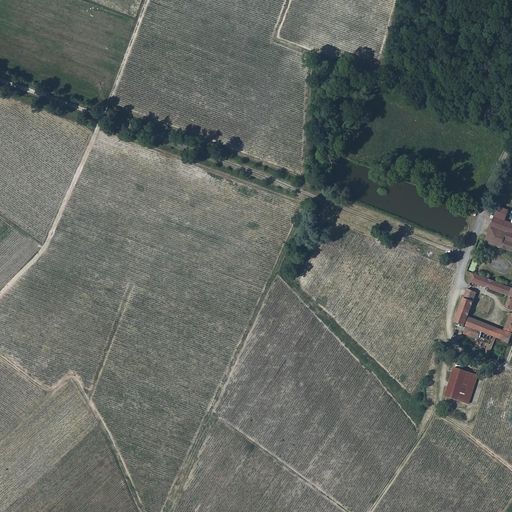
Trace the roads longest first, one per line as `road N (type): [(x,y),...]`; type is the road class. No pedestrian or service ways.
road 1 (residential): [(0,78),(466,255),(511,141)]
road 2 (track): [(309,193),(166,511)]
road 3 (track): [(0,356),(44,388),(75,377),(140,511)]
road 4 (track): [(428,427),(275,272)]
road 5 (track): [(309,193),(310,61),(304,50),(277,40),(288,0)]
road 6 (track): [(210,413),(349,511)]
road 7 (track): [(102,115),(43,248)]
road 8 (track): [(511,128),(385,75)]
road 9 (track): [(102,115),(146,0)]
road 10 (track): [(436,410),(370,511)]
